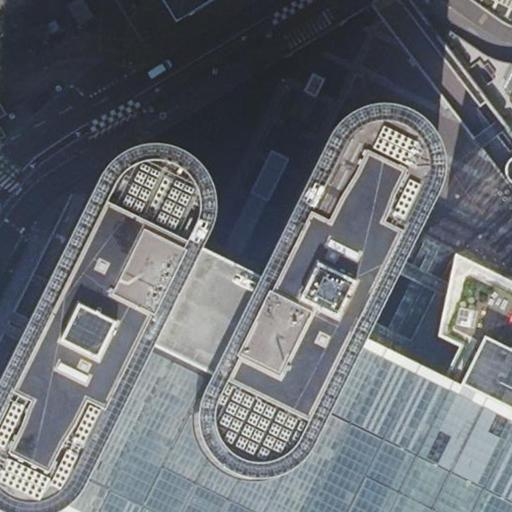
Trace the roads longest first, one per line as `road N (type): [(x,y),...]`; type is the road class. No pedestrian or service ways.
road 1 (secondary): [(0,166),(284,0)]
road 2 (unknown): [(339,511),(368,448),(396,423),(451,420),(511,451)]
